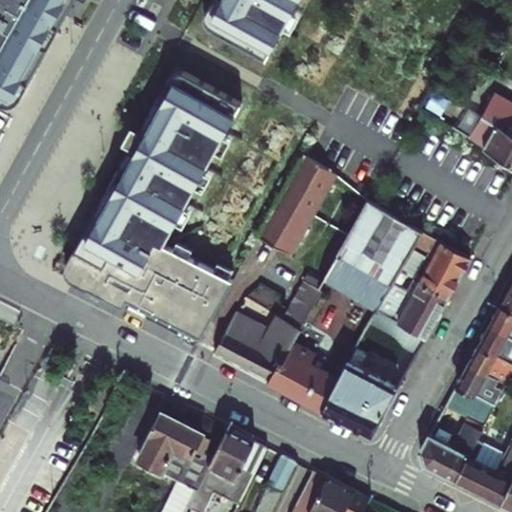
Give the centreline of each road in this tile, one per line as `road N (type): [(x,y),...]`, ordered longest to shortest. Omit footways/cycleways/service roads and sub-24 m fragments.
road 1 (residential): [(381,467),(0,275)]
road 2 (residential): [(381,467),(511,231)]
road 3 (residential): [(0,216),(119,0)]
